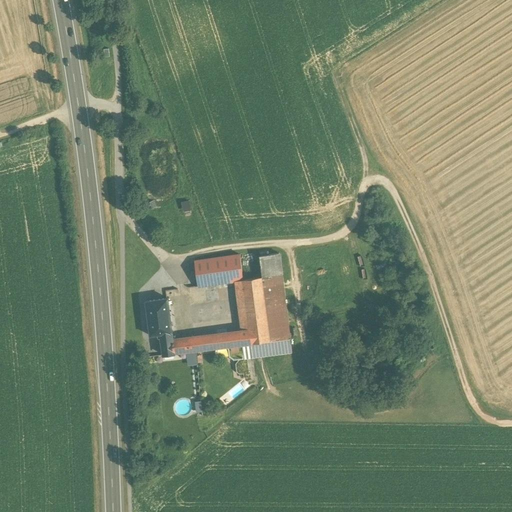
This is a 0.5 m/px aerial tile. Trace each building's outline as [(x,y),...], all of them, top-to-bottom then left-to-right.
[(189,201),(181,203),(183,212),(191,211),(189,201)] [(146,203),(147,211),(155,210),(154,202),(146,203)] [(279,254),(259,257),(261,277),(282,275),(279,254)] [(240,255),(194,261),(198,287),(242,280),(243,280),(240,255)] [(282,275),(261,277),(270,341),(290,339),(282,275)] [(243,280),(242,280),(248,330),(250,344),(270,341),(261,277),(243,280)] [(167,299),(146,302),(150,336),(161,334),(171,333),(167,299)] [(172,340),(173,354),(242,345),(250,344),(248,330),(172,340)] [(171,333),(161,334),(164,355),(173,354),(172,340),(171,333)] [(250,344),(242,345),(243,359),(292,353),(290,339),(270,341),(250,344)]
